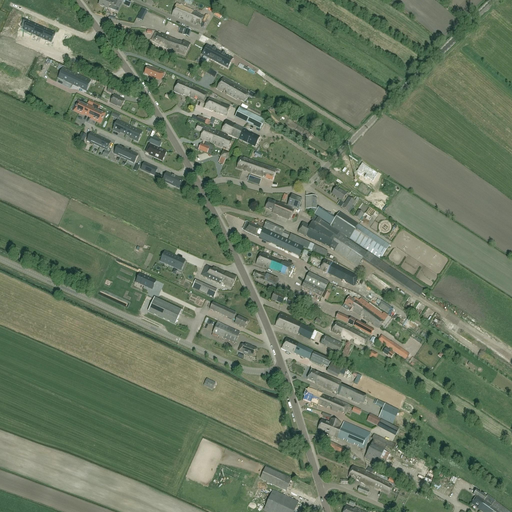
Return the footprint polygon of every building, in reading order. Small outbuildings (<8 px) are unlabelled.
[(50,0),(46,10),(65,18),(69,8),(50,0)] [(106,0),(100,0),(99,5),(108,9),(109,7),(110,8),(110,9),(115,11),(117,7),(119,8),(121,2),(122,2),(123,1),(123,0),(115,0),(114,3),(106,0)] [(204,17),(202,16),(177,5),(172,16),(179,19),(181,17),(183,18),(183,19),(196,25),(197,23),(201,25),(204,17)] [(143,8),(137,19),(142,22),(148,11),(143,8)] [(24,31),(33,35),(37,26),(29,22),(29,21),(24,19),(22,24),(26,26),(24,31)] [(37,26),(33,35),(42,39),(46,30),(37,26)] [(55,34),(46,30),(42,39),(51,43),(55,34)] [(164,47),(169,37),(169,36),(161,33),(161,35),(156,32),(155,32),(151,39),(164,47)] [(169,37),(164,47),(167,49),(185,55),(190,45),(183,41),(183,42),(175,40),(169,37)] [(207,46),(202,55),(215,62),(220,52),(207,46)] [(220,52),(215,62),(228,69),(233,59),(220,52)] [(44,57),(41,64),(51,68),(54,61),(44,57)] [(151,69),(147,68),(144,74),(148,75),(148,76),(161,81),(164,73),(151,68),(151,69)] [(73,85),(77,76),(63,70),(59,79),(64,81),(64,80),(67,81),(67,82),(73,85)] [(89,86),(90,82),(77,76),(73,85),(79,88),(79,87),(82,88),(81,89),(86,91),(88,88),(89,86)] [(249,93),(223,78),(217,89),(222,92),(224,91),(226,92),(226,94),(237,100),(238,99),(244,102),(249,93)] [(189,97),(193,87),(192,86),(192,85),(189,84),(188,85),(187,84),(178,81),(174,92),(183,96),(183,95),(189,97)] [(193,87),(189,97),(194,99),(195,97),(198,98),(198,99),(204,102),(207,94),(193,87)] [(51,94),(47,101),(61,107),(65,100),(51,94)] [(121,108),(125,101),(119,98),(119,97),(114,95),(110,104),(117,107),(117,106),(121,108)] [(226,116),(230,106),(209,98),(205,108),(212,111),(213,111),(226,116)] [(88,116),(92,108),(80,102),(76,111),(84,116),(85,115),(88,116)] [(92,119),(100,123),(105,114),(92,108),(88,116),(92,118),(92,119)] [(246,111),(259,118),(260,115),(247,108),(246,111)] [(237,114),(234,119),(261,131),(265,122),(242,111),(240,115),(237,114)] [(120,132),(126,135),(129,127),(118,121),(113,130),(120,133),(120,132)] [(235,126),(232,124),(226,121),(222,131),(230,135),(229,135),(255,147),(260,137),(235,124),(235,126)] [(211,129),(198,124),(196,130),(202,132),(200,139),(210,142),(210,143),(211,143),(215,131),(216,130),(211,128),(211,129)] [(142,133),(129,127),(126,135),(132,137),(131,139),(138,142),(142,133)] [(228,150),(231,143),(232,140),(232,139),(227,137),(227,136),(215,131),(211,143),(222,147),(222,146),(227,148),(226,149),(228,150)] [(87,141),(94,144),(98,137),(91,134),(87,141)] [(94,144),(101,147),(104,140),(98,137),(94,144)] [(153,138),(150,143),(159,147),(161,142),(153,138)] [(101,147),(107,151),(111,143),(104,140),(101,147)] [(150,145),(146,153),(150,154),(149,155),(162,161),(166,153),(157,148),(157,149),(154,147),(150,145)] [(199,150),(207,153),(209,148),(201,145),(199,150)] [(121,157),(125,149),(118,146),(115,154),(121,157)] [(128,160),(132,153),(125,149),(121,157),(128,160)] [(219,163),(223,165),(226,160),(229,155),(223,152),(221,157),(219,163)] [(128,160),(135,163),(138,156),(132,153),(128,160)] [(240,157),(237,168),(263,177),(263,176),(266,177),(265,180),(272,182),(276,169),(247,159),(246,159),(240,157)] [(154,176),(157,169),(152,167),(152,168),(148,166),(148,165),(144,164),(141,170),(154,176)] [(378,174),(362,164),(356,173),(372,183),(378,174)] [(172,176),(167,174),(163,181),(170,184),(174,185),(174,186),(179,188),(180,185),(181,185),(181,184),(182,181),(175,178),(172,177),(172,176)] [(342,201),(346,194),(336,188),(332,194),(342,201)] [(372,192),(368,198),(382,207),(385,201),(372,192)] [(306,209),(315,209),(315,197),(308,197),(308,193),(306,193),(306,209)] [(269,200),(265,208),(273,212),(272,213),(287,219),(288,218),(291,219),(295,209),(298,210),(302,200),(292,195),(289,202),(288,205),(284,204),(279,202),(278,204),(269,200)] [(349,198),(342,208),(348,212),(354,202),(349,198)] [(365,203),(360,208),(369,217),(374,212),(365,203)] [(358,210),(354,216),(360,220),(364,214),(358,210)] [(331,226),(347,237),(380,260),(390,246),(340,212),(331,226)] [(347,237),(331,226),(314,216),(311,220),(312,222),(310,226),(303,223),(298,233),(318,242),(319,242),(322,243),(322,244),(329,248),(357,267),(362,261),(403,289),(418,299),(424,291),(368,252),(367,253),(346,238),(347,237)] [(287,240),(289,234),(284,232),(284,230),(266,222),(263,228),(287,240)] [(248,223),(244,231),(257,237),(259,237),(259,238),(299,257),(303,248),(248,223)] [(326,257),(329,251),(291,234),(288,240),(326,257)] [(183,267),(179,265),(181,261),(174,258),(174,256),(166,253),(162,261),(170,264),(169,266),(181,271),(183,267)] [(263,254),(260,253),(256,264),(262,267),(263,265),(266,266),(266,267),(277,272),(278,271),(281,272),(280,273),(288,276),(293,265),(285,262),(284,263),(282,262),(271,257),(270,256),(263,253),(263,254)] [(333,264),(325,260),(320,270),(327,274),(328,273),(342,280),(343,279),(346,280),(345,282),(354,286),(359,277),(336,265),(338,263),(334,262),(333,264)] [(147,264),(144,271),(158,277),(161,270),(147,264)] [(213,270),(206,267),(202,276),(221,284),(222,282),(226,285),(226,286),(232,288),(237,277),(214,267),(213,270)] [(263,275),(255,271),(253,276),(264,281),(266,275),(263,273),(263,275)] [(321,297),(328,283),(309,273),(302,287),(321,297)] [(140,275),(136,283),(152,290),(155,282),(140,275)] [(264,283),(277,286),(279,279),(266,276),(264,283)] [(217,291),(196,280),(192,288),(214,298),(217,291)] [(285,298),(285,297),(275,292),(272,300),(282,304),(283,302),(285,298)] [(185,306),(191,309),(193,306),(198,309),(202,300),(194,297),(195,296),(190,294),(185,306)] [(354,299),(350,297),(344,304),(353,311),(361,317),(362,317),(364,318),(364,319),(369,323),(370,322),(372,324),(372,325),(377,328),(379,329),(388,316),(384,312),(382,314),(361,299),(359,301),(354,298),(354,299)] [(176,325),(182,311),(154,298),(148,312),(176,325)] [(288,303),(287,304),(287,305),(294,308),(297,302),(290,299),(288,303)] [(238,317),(235,316),(236,313),(213,303),(210,310),(233,320),(233,319),(236,321),(235,324),(244,328),(247,321),(238,317)] [(309,308),(299,303),(297,307),(307,312),(309,308)] [(389,314),(392,309),(381,303),(378,308),(389,314)] [(280,314),(275,326),(281,328),(282,328),(285,330),(297,334),(298,333),(301,334),(301,336),(310,340),(311,339),(315,331),(280,314)] [(338,314),(336,319),(353,326),(356,321),(352,319),(351,318),(350,319),(338,314)] [(356,321),(353,326),(371,335),(373,331),(356,321)] [(366,346),(369,338),(350,328),(336,322),(331,332),(350,341),(351,339),(354,341),(354,342),(359,345),(360,344),(366,346)] [(235,344),(240,333),(217,323),(213,334),(235,344)] [(310,361),(314,351),(287,338),(282,349),(291,353),(291,352),(294,353),(294,354),(306,360),(307,359),(309,360),(310,361)] [(391,341),(387,347),(406,360),(410,354),(391,341)] [(250,346),(245,344),(245,346),(241,345),(238,352),(250,356),(250,355),(254,357),(257,349),(250,346)] [(352,349),(346,346),(344,349),(342,353),(348,356),(352,349)] [(391,358),(394,354),(386,348),(382,353),(387,356),(388,356),(391,358)] [(324,358),(314,353),(310,361),(321,366),(324,358)] [(323,375),(311,370),(307,379),(317,383),(316,384),(324,388),(333,392),(334,390),(337,392),(337,394),(348,399),(348,398),(349,397),(353,399),(352,401),(359,404),(360,402),(363,404),(366,396),(356,392),(341,385),(342,382),(324,375),(323,375)] [(203,386),(213,390),(217,384),(207,379),(203,386)] [(334,400),(323,395),(308,389),(303,400),(311,403),(312,401),(315,402),(314,403),(327,408),(328,406),(331,408),(331,410),(337,412),(339,411),(346,414),(349,406),(334,399),(334,400)] [(399,410),(377,400),(375,405),(383,409),(379,417),(393,424),(399,410)] [(376,417),(370,415),(367,421),(378,426),(381,420),(376,417)] [(340,427),(341,423),(331,419),(329,423),(322,420),(318,429),(329,434),(329,435),(342,441),(343,438),(347,440),(346,443),(354,446),(355,444),(358,445),(357,447),(364,450),(371,434),(344,422),(342,428),(340,427)] [(373,441),(364,458),(377,465),(386,447),(373,441)] [(371,487),(375,477),(368,474),(363,470),(361,469),(359,469),(353,466),(348,477),(356,481),(357,480),(359,481),(359,482),(370,487),(371,486),(371,487)] [(286,491),(291,479),(266,468),(260,479),(286,491)] [(375,477),(371,487),(374,488),(378,490),(380,488),(382,490),(382,491),(389,495),(392,487),(388,485),(389,484),(375,477)] [(367,496),(369,491),(359,487),(358,491),(367,496)] [(265,511),(293,511),(298,502),(273,491),(264,511),(265,511)] [(486,497),(477,491),(473,495),(476,497),(471,504),(477,509),(480,511),(479,511),(480,511),(510,511),(487,496),(486,497)]
